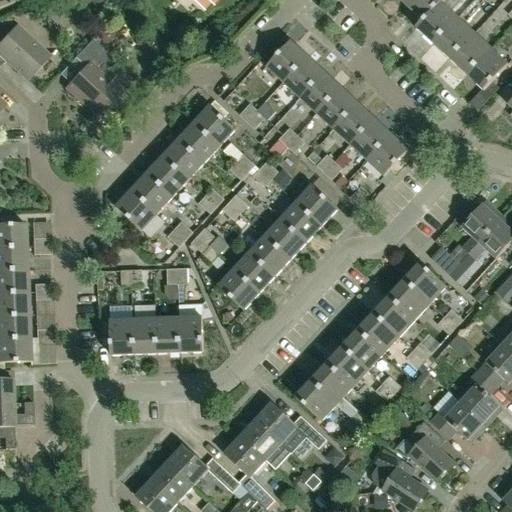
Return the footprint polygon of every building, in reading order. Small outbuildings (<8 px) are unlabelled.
[(196,0),(206,9),(214,0),(196,0)] [(417,29),(441,3),(444,0),(412,0),(407,6),(423,21),(416,28),(417,29)] [(434,44),(457,19),(441,3),(417,29),(434,44)] [(450,60),(474,34),(457,19),(434,44),(450,60)] [(111,26),(99,38),(121,58),(132,45),(111,26)] [(48,58),(16,28),(0,45),(0,66),(6,60),(28,80),(48,58)] [(467,75),(491,50),(474,34),(450,60),(467,75)] [(109,70),(103,65),(110,57),(92,40),(75,59),(85,68),(66,89),(78,100),(81,97),(101,116),(121,94),(117,89),(123,83),(123,75),(117,70),(109,70)] [(284,84),(308,58),(290,42),(267,68),(284,84)] [(438,49),(427,61),(442,73),(452,61),(438,49)] [(491,50),(467,75),(484,91),(508,66),(491,50)] [(301,99),(324,74),(308,58),(284,84),(301,99)] [(317,115),(341,89),(324,74),(301,99),(317,115)] [(334,130),(358,105),(341,89),(317,115),(334,130)] [(247,124),(258,112),(250,105),(240,117),(247,124)] [(351,146),(375,120),(358,105),(334,130),(351,146)] [(195,125),(220,148),(236,131),(211,108),(195,125)] [(258,112),(247,124),(255,131),(265,119),(258,112)] [(367,161),(391,136),(375,120),(351,146),(367,161)] [(204,165),(220,148),(195,125),(179,142),(204,165)] [(284,136),(279,141),(287,148),(297,137),(290,130),(284,136)] [(391,136),(367,161),(385,177),(408,152),(391,136)] [(297,137),(287,148),(294,155),(305,143),(297,137)] [(232,139),(225,147),(239,158),(245,150),(232,139)] [(0,152),(9,152),(8,140),(0,140),(0,152)] [(277,159),(287,148),(279,141),(269,151),(277,159)] [(189,182),(204,165),(179,142),(164,158),(189,182)] [(253,178),(260,170),(267,163),(260,156),(252,164),(244,156),(237,164),(248,174),(249,174),(253,178)] [(324,175),(335,163),(327,156),(317,168),(324,175)] [(173,198),(189,182),(164,158),(148,175),(173,198)] [(260,170),(272,181),(279,173),(267,163),(260,170)] [(335,163),(324,175),(332,181),(342,170),(335,163)] [(241,182),(248,174),(237,164),(230,171),(241,182)] [(265,188),(272,181),(260,170),(253,178),(265,188)] [(158,215),(173,198),(148,175),(132,191),(158,215)] [(296,204),(322,227),(338,210),(312,186),(296,204)] [(351,199),(358,206),(369,195),(361,187),(351,199)] [(206,197),(217,208),(224,200),(213,190),(206,197)] [(142,232),(158,215),(132,191),(116,209),(142,232)] [(229,204),(241,214),(248,207),(236,196),(229,204)] [(211,215),(217,208),(206,197),(199,205),(211,215)] [(473,238),(463,249),(460,246),(451,256),(460,265),(463,262),(504,218),(486,202),(478,211),(471,204),(455,222),(473,238)] [(234,222),(241,214),(229,204),(223,211),(234,222)] [(307,244),(322,227),(296,204),(281,220),(307,244)] [(511,242),(511,225),(504,218),(463,262),(468,268),(475,261),(485,250),(496,260),(500,256),(510,245),(511,242)] [(291,261),(307,244),(281,220),(265,237),(291,261)] [(175,231),(186,241),(193,234),(182,223),(175,231)] [(0,249),(26,248),(25,225),(0,225),(0,249)] [(198,237),(210,248),(217,240),(205,230),(198,237)] [(180,249),(186,241),(175,231),(168,238),(180,249)] [(203,255),(210,248),(198,237),(191,244),(203,255)] [(275,278),(291,261),(265,237),(250,254),(275,278)] [(33,248),(51,247),(51,239),(33,240),(33,248)] [(51,247),(33,248),(33,256),(51,255),(51,247)] [(0,271),(27,271),(26,248),(0,249),(0,271)] [(449,276),(460,265),(451,256),(442,248),(432,260),(449,276)] [(260,294),(275,278),(250,254),(234,270),(260,294)] [(405,281),(431,305),(447,288),(421,264),(405,281)] [(177,270),(178,286),(188,285),(188,278),(195,278),(191,269),(177,270)] [(168,286),(178,286),(177,270),(167,270),(168,286)] [(244,311),(260,294),(234,270),(218,288),(244,311)] [(0,294),(28,294),(27,271),(0,271),(0,294)] [(132,272),(132,287),(142,287),(142,271),(132,272)] [(122,288),(132,287),(132,272),(122,272),(122,288)] [(415,322),(431,305),(405,281),(390,298),(415,322)] [(35,294),(53,293),(53,285),(35,286),(35,294)] [(53,293),(35,294),(35,301),(53,301),(53,293)] [(0,317),(29,317),(28,294),(0,294),(0,317)] [(400,338),(415,322),(390,298),(374,315),(400,338)] [(445,318),(456,329),(463,321),(452,311),(445,318)] [(384,355),(400,338),(374,315),(359,331),(384,355)] [(0,340),(29,339),(29,317),(0,317),(0,340)] [(179,319),(180,354),(204,353),(203,318),(179,319)] [(449,336),(456,329),(445,318),(438,326),(449,336)] [(158,355),(180,354),(179,319),(156,320),(158,355)] [(135,356),(158,355),(156,320),(133,321),(135,356)] [(111,357),(135,356),(133,321),(110,322),(111,357)] [(511,335),(502,347),(511,355),(511,323),(511,324),(511,335)] [(37,339),(55,338),(54,331),(36,331),(37,339)] [(369,372),(384,355),(359,331),(343,348),(369,372)] [(55,338),(37,339),(37,347),(55,346),(55,338)] [(29,339),(0,340),(0,363),(30,363),(29,339)] [(414,352),(425,362),(432,355),(421,344),(414,352)] [(511,387),(511,355),(502,347),(478,372),(497,389),(505,381),(511,387)] [(353,389),(369,372),(343,348),(328,365),(353,389)] [(418,370),(425,362),(414,352),(407,359),(418,370)] [(178,370),(177,354),(166,355),(167,371),(178,370)] [(338,405),(353,389),(328,365),(312,382),(338,405)] [(489,398),(497,389),(478,372),(470,381),(476,387),(461,404),(487,428),(503,411),(489,398)] [(383,385),(394,396),(401,388),(390,378),(383,385)] [(0,404),(13,404),(12,381),(0,381),(0,404)] [(337,406),(338,405),(312,382),(296,399),(322,423),(330,413),(345,426),(356,437),(363,429),(352,419),(337,406)] [(387,403),(394,396),(383,385),(376,393),(387,403)] [(24,414),(33,414),(33,403),(24,403),(24,414)] [(0,428),(14,428),(13,404),(0,404),(0,428)] [(282,445),(290,453),(306,437),(319,449),(326,442),(300,417),(294,425),(272,404),(256,421),(269,433),(282,445)] [(471,445),(487,428),(461,404),(445,421),(439,415),(431,424),(450,440),(457,432),(471,445)] [(352,419),(363,429),(370,422),(359,411),(352,419)] [(290,453),(282,445),(269,433),(256,421),(241,438),(266,461),(266,462),(275,470),(290,454),(290,453)] [(453,464),(438,450),(445,442),(425,423),(408,440),(405,440),(396,450),(408,459),(410,457),(437,482),(453,464)] [(5,449),(14,449),(14,438),(5,438),(5,449)] [(266,461),(241,438),(225,455),(247,475),(239,484),(241,485),(249,494),(258,502),(267,511),(276,502),(251,478),(266,462),(266,461)] [(168,463),(194,487),(208,471),(233,494),(241,485),(239,484),(212,459),(206,467),(184,447),(168,463)] [(384,491),(389,494),(415,511),(428,492),(411,480),(417,471),(385,450),(376,464),(379,466),(372,476),(374,485),(378,487),(374,495),(382,495),(384,491)] [(178,504),(194,487),(168,463),(153,480),(178,504)] [(314,475),(305,485),(314,492),(322,483),(314,475)] [(152,511),(170,511),(178,504),(153,480),(137,497),(152,511)] [(511,511),(511,485),(500,499),(508,506),(502,511),(511,511)] [(248,511),(258,502),(249,494),(238,504),(231,511),(248,511)] [(220,511),(209,502),(201,511),(220,511)]
